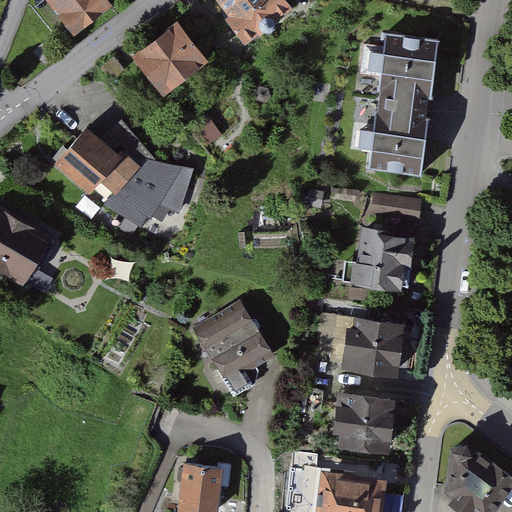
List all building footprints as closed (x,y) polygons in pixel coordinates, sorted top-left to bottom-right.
[(107,0),(39,0),(66,40),(113,8),(107,0)] [(300,0),(208,0),(234,44),(303,4),(300,0)] [(175,23),(130,53),(159,94),(204,64),(175,23)] [(428,174),(443,39),(377,31),(362,167),(428,174)] [(89,121),(56,163),(107,209),(150,232),(188,166),(127,159),(89,121)] [(421,220),(425,198),(378,188),(374,210),(421,220)] [(57,238),(0,200),(0,263),(27,282),(57,238)] [(423,235),(364,226),(355,286),(414,294),(423,235)] [(193,329),(232,398),(285,368),(246,299),(193,329)] [(405,322),(348,318),(344,371),(401,375),(405,322)] [(396,397),(340,390),(333,449),(389,455),(396,397)] [(458,511),(488,511),(511,480),(511,476),(473,449),(438,497),(458,511)] [(219,511),(226,459),(183,454),(175,511),(219,511)] [(382,511),(387,470),(324,464),(319,511),(382,511)]
